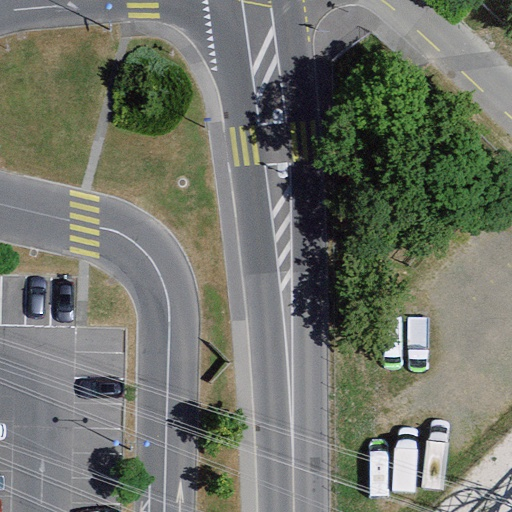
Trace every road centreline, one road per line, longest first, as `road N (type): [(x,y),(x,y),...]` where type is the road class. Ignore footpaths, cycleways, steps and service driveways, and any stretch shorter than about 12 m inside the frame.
road 1 (unclassified): [(294,511),(279,181),(260,0)]
road 2 (unclassified): [(511,109),(398,0)]
